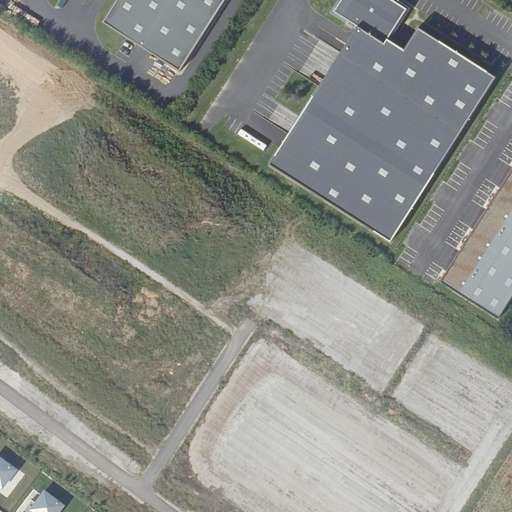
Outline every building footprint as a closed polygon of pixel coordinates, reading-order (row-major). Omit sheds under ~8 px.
[(117,0),(103,23),(179,72),(225,0),(117,0)] [(269,166),(391,243),(496,78),(418,29),(404,51),(387,41),(407,10),(391,0),(341,0),(334,12),(358,28),(269,166)] [(511,296),(511,170),(443,278),(500,315),(511,296)] [(15,471),(0,459),(0,486),(2,488),(15,471)] [(58,511),(63,506),(45,492),(36,504),(31,500),(22,511),(58,511)]
